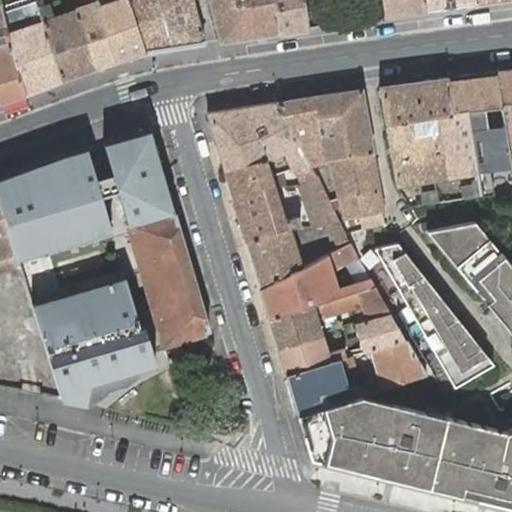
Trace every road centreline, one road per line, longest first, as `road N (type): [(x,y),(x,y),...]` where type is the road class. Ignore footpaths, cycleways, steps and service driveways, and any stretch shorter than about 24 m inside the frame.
road 1 (residential): [(293,511),(165,84)]
road 2 (secondary): [(165,84),(511,33)]
road 3 (residential): [(0,448),(293,511)]
road 4 (secondary): [(0,139),(165,84)]
